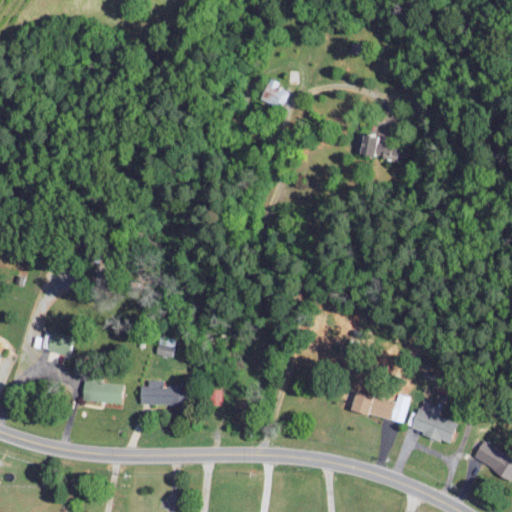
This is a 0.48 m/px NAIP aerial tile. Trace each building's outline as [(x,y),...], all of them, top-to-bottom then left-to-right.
[(288,91),(277,86),(279,80),(269,76),(259,97),(282,106),(288,91)] [(357,150),(393,158),(396,145),(380,141),(381,136),(361,132),(357,150)] [(40,347),(55,349),(54,360),(66,362),(70,334),(42,330),(40,347)] [(173,354),(175,337),(159,336),(157,352),(173,354)] [(184,402),(184,386),(161,386),(161,378),(146,378),(146,384),(139,384),(138,401),(184,402)] [(121,382),(82,380),(81,399),(120,401),(121,382)] [(352,409),(406,420),(411,395),(399,393),(398,398),(356,389),(352,409)] [(408,428),(452,439),(457,420),(441,416),(444,405),(424,400),(421,410),(413,408),(408,428)] [(511,477),(511,476),(511,453),(481,439),(472,458),(511,477)]
